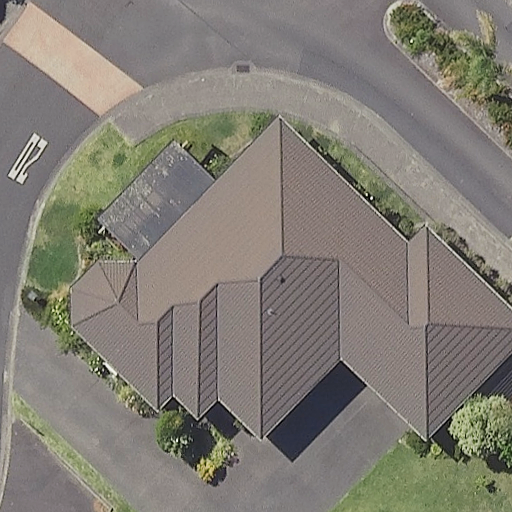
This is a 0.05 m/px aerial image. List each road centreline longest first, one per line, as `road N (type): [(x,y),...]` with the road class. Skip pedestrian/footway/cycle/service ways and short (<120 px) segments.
road 1 (residential): [(511,191),(319,0)]
road 2 (residential): [(68,0),(34,38),(0,115)]
